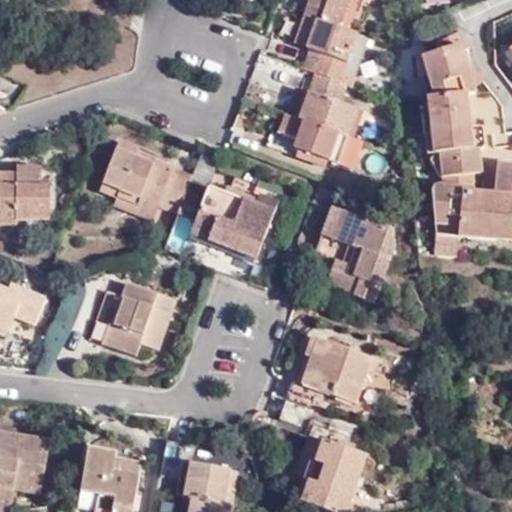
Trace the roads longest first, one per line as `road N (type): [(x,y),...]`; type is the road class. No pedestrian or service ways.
road 1 (residential): [(162,0),(141,77),(0,127)]
road 2 (residential): [(0,385),(178,402)]
